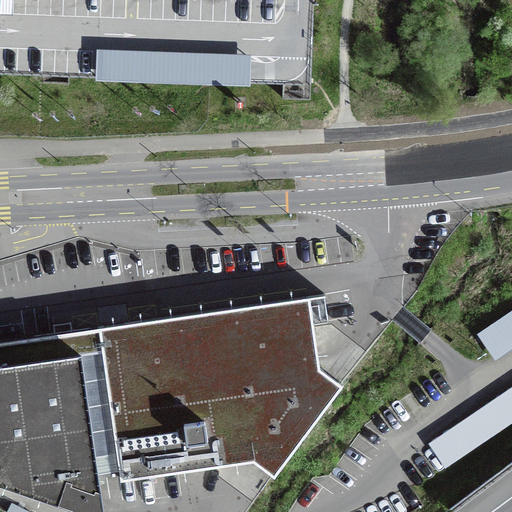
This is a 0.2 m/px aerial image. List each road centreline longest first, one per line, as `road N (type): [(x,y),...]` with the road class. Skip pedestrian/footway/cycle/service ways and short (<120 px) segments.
road 1 (unknown): [(0,320),(323,279),(383,282),(399,315),(446,355),(489,374),(511,366)]
road 2 (secondary): [(511,162),(71,195)]
